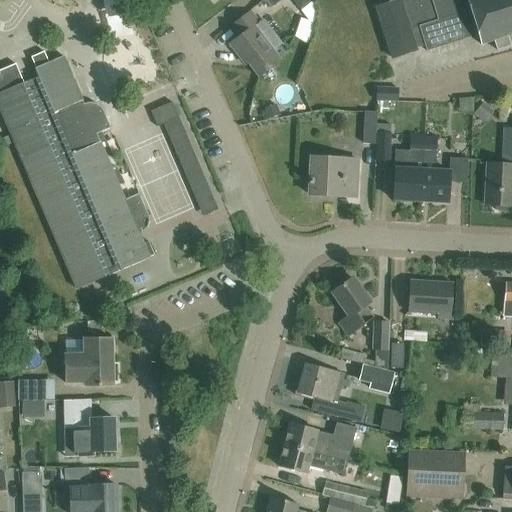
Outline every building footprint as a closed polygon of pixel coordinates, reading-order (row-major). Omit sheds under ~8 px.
[(312,0),(263,0),(263,1),(269,9),(280,0),(292,0),(313,27),(316,18),(316,12),(316,6),(313,1),(312,0)] [(511,0),(392,0),(393,1),(375,7),(391,57),(416,50),(415,48),(424,45),(426,51),(477,35),(480,45),(496,40),(498,46),(507,43),(505,37),(511,34),(511,0)] [(250,12),(232,25),(240,35),(228,45),(240,61),(244,57),(259,76),(279,61),(253,26),(258,22),(250,12)] [(81,102),(63,57),(34,69),(37,77),(33,79),(34,82),(0,96),(0,111),(74,289),(147,259),(146,257),(152,255),(146,242),(141,244),(137,235),(151,229),(136,193),(135,194),(136,195),(123,200),(94,132),(107,126),(108,127),(109,126),(95,96),(81,102)] [(376,87),(376,102),(398,103),(399,88),(376,87)] [(473,97),(459,98),(460,113),(473,112),(473,97)] [(150,111),(157,126),(163,124),(178,118),(171,102),(150,111)] [(483,103),(473,114),(481,121),(490,109),(483,103)] [(376,124),(376,112),(364,112),(362,144),(374,144),(376,124)] [(391,125),(376,124),(374,144),(375,144),(374,161),(389,162),(391,133),(391,125)] [(395,150),(393,200),(419,202),(421,169),(422,139),(411,139),(410,151),(395,150)] [(421,169),(419,202),(446,203),(448,171),(435,170),(437,140),(422,139),(421,169)] [(354,198),(356,160),(310,158),(308,195),(310,195),(310,192),(339,194),(338,197),(354,198)] [(511,164),(486,164),(484,206),(494,206),(494,210),(508,211),(508,207),(511,207),(511,164)] [(331,293),(347,316),(339,323),(348,336),(373,318),(365,306),(369,303),(352,279),(331,293)] [(437,313),(436,319),(449,320),(451,284),(409,282),(407,312),(437,313)] [(506,316),(511,316),(511,283),(505,283),(503,302),(508,302),(506,316)] [(5,302),(0,303),(0,316),(9,313),(5,302)] [(364,363),(363,365),(386,371),(387,351),(388,351),(389,322),(372,321),(371,350),(375,350),(374,362),(365,359),(364,363)] [(404,331),(403,341),(426,343),(427,332),(404,331)] [(116,364),(111,364),(110,339),(82,339),(82,355),(64,355),(65,370),(83,370),(84,385),(111,385),(111,381),(116,381),(116,364)] [(403,368),(403,344),(391,344),(390,367),(403,368)] [(511,350),(492,349),(490,377),(505,378),(503,405),(511,405),(511,350)] [(7,353),(0,356),(0,371),(13,365),(7,353)] [(295,395),(314,400),(311,409),(344,418),(344,419),(352,421),(356,407),(348,405),(348,404),(337,401),(344,374),(305,364),(301,379),(299,379),(295,395)] [(363,365),(358,382),(370,385),(369,390),(389,395),(394,373),(386,371),(363,365)] [(55,396),(54,375),(24,377),(24,397),(55,396)] [(12,383),(0,383),(0,406),(13,406),(12,383)] [(89,399),(63,400),(63,429),(78,428),(78,456),(92,456),(92,451),(114,450),(112,418),(90,418),(89,399)] [(43,401),(23,402),(23,416),(43,416),(43,401)] [(462,413),(462,428),(502,431),(502,413),(462,413)] [(283,445),(347,461),(355,427),(336,422),(333,434),(289,423),(283,445)] [(347,461),(283,445),(278,465),(306,473),(308,466),(343,475),(347,461)] [(462,498),(464,454),(408,452),(406,496),(462,498)] [(321,494),(364,505),(367,492),(325,481),(321,494)] [(30,483),(24,483),(23,483),(24,491),(25,501),(35,500),(35,490),(31,491),(30,483)] [(116,511),(116,485),(89,486),(89,488),(69,488),(69,511),(116,511)] [(387,491),(386,503),(398,505),(400,493),(387,491)] [(364,505),(321,494),(321,496),(329,497),(324,511),(370,511),(371,509),(363,507),(364,505)] [(266,511),(299,511),(296,511),(298,504),(270,497),(266,511)] [(38,511),(38,500),(35,500),(25,501),(21,501),(21,511),(38,511)]
